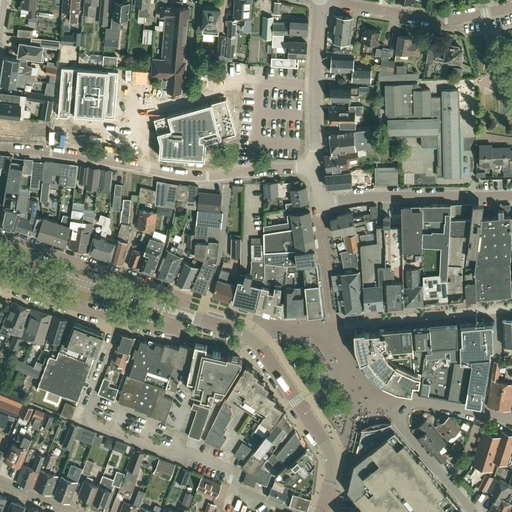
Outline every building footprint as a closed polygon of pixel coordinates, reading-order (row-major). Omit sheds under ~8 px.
[(34,7),(34,0),(20,0),(20,6),(28,7),(28,17),(33,17),(34,7)] [(78,0),(63,0),(63,10),(71,10),(70,21),(77,22),(78,0)] [(98,4),(97,0),(84,0),(83,13),(92,13),(93,3),(98,4)] [(106,24),(106,17),(107,0),(100,0),(99,23),(106,24)] [(118,18),(127,19),(129,3),(128,3),(128,1),(122,0),(122,2),(114,1),(113,18),(111,17),(111,24),(113,24),(113,26),(117,27),(117,24),(118,25),(118,18)] [(148,16),(149,0),(135,0),(135,5),(140,6),(139,16),(148,16)] [(234,0),(233,16),(246,17),(245,23),(243,25),(243,28),(245,30),(250,31),(251,17),(250,17),(251,0),(234,0)] [(160,17),(166,17),(162,59),(152,58),(150,75),(163,76),(163,85),(168,86),(168,92),(180,93),(181,78),(184,78),(185,62),(183,61),(186,19),(188,19),(189,7),(181,7),(181,6),(181,5),(179,5),(179,3),(175,2),(175,6),(172,6),(172,8),(161,7),(161,8),(160,17)] [(207,7),(206,8),(204,8),(203,19),(202,19),(201,25),(203,25),(203,27),(203,32),(217,34),(218,28),(220,9),(212,9),(211,7),(207,7)] [(352,48),(353,43),(350,42),(352,17),(335,15),(332,41),(341,42),(340,47),(352,48)] [(272,33),(273,22),(272,22),(273,17),(263,17),(262,35),(272,36),(272,33)] [(307,34),(307,18),(290,17),(290,23),(273,22),(272,33),(307,34)] [(236,19),(229,19),(227,35),(235,35),(236,19)] [(376,44),(379,31),(365,28),(365,31),(363,31),(360,49),(366,50),(367,45),(368,45),(368,43),(376,44)] [(17,29),(16,36),(31,38),(32,38),(32,30),(17,29)] [(155,30),(144,29),(142,43),(153,44),(155,30)] [(115,40),(116,31),(108,30),(107,40),(115,40)] [(59,41),(59,42),(79,44),(80,32),(74,31),(73,36),(60,35),(59,41)] [(419,43),(410,41),(411,36),(398,34),(396,50),(396,54),(400,54),(401,51),(409,52),(409,51),(418,52),(419,43)] [(43,46),(58,49),(59,41),(44,39),(43,46)] [(295,56),(296,56),(305,56),(306,41),(289,40),(288,57),(271,56),(270,65),(295,66),(295,56)] [(40,52),(41,46),(19,42),(18,45),(17,46),(16,48),(16,49),(16,51),(17,52),(17,55),(31,57),(30,59),(42,61),(43,56),(40,52)] [(444,61),(445,58),(460,61),(462,60),(463,55),(461,53),(462,48),(461,47),(458,46),(458,44),(446,42),(446,44),(437,43),(434,59),(444,61)] [(381,56),(381,58),(388,59),(390,48),(383,47),(382,49),(381,56)] [(370,82),(371,66),(353,65),(353,56),(332,55),(331,70),(352,71),(352,81),(370,82)] [(2,57),(0,70),(0,71),(0,82),(14,85),(20,85),(20,81),(28,82),(31,66),(27,65),(25,63),(26,60),(2,57)] [(379,69),(387,70),(388,59),(381,58),(379,69)] [(393,71),(395,60),(388,59),(387,70),(393,71)] [(432,64),(426,63),(424,75),(430,76),(432,64)] [(62,67),(58,116),(69,117),(69,115),(115,118),(118,72),(78,69),(62,67)] [(459,176),(457,95),(457,89),(442,89),(442,96),(429,96),(429,88),(417,89),(414,86),(414,83),(385,84),(386,114),(388,114),(388,119),(388,134),(421,133),(421,146),(438,145),(438,165),(437,165),(437,176),(444,176),(459,176)] [(331,85),(331,93),(330,94),(330,98),(331,99),(331,100),(350,100),(350,93),(358,94),(359,86),(331,85)] [(53,96),(27,92),(26,98),(52,102),(53,96)] [(0,115),(21,118),(23,96),(0,93),(0,115)] [(235,134),(226,99),(153,118),(160,144),(159,157),(205,160),(206,142),(235,134)] [(340,125),(355,125),(355,105),(349,105),(349,110),(346,110),(346,108),(341,108),(341,110),(332,110),(332,111),(329,111),(329,121),(332,121),(332,123),(340,123),(340,125)] [(25,119),(0,118),(0,133),(16,133),(16,128),(25,129),(25,119)] [(332,152),(372,147),(370,128),(330,133),(332,152)] [(491,147),(491,145),(486,145),(479,145),(479,166),(492,166),(492,163),(491,147)] [(503,147),(491,147),(492,163),(492,166),(492,169),(499,169),(501,168),(500,163),(510,163),(509,150),(510,150),(510,147),(503,147)] [(356,150),(324,155),(327,171),(340,169),(340,167),(348,166),(348,165),(350,165),(350,163),(350,159),(358,158),(356,150)] [(0,166),(9,168),(11,155),(0,154),(0,166)] [(19,196),(21,188),(25,157),(11,155),(9,168),(3,203),(3,205),(4,206),(0,222),(0,223),(15,229),(22,211),(17,209),(18,205),(19,196)] [(54,161),(45,160),(43,182),(52,183),(54,161)] [(398,161),(399,174),(409,174),(408,160),(398,161)] [(40,182),(42,162),(33,161),(31,181),(40,182)] [(76,188),(78,166),(70,165),(68,187),(76,188)] [(89,167),(81,166),(80,176),(79,182),(87,183),(87,179),(89,167)] [(386,184),(386,166),(374,167),(374,184),(386,184)] [(386,166),(386,184),(397,184),(396,166),(386,166)] [(97,190),(99,168),(89,167),(87,179),(87,183),(86,189),(97,190)] [(98,186),(111,187),(113,170),(100,169),(98,186)] [(360,169),(352,170),(353,177),(361,175),(360,169)] [(326,187),(343,186),(343,173),(326,174),(326,187)] [(293,203),(308,201),(306,186),(299,187),(298,181),(292,181),(291,183),(278,183),(278,182),(263,183),(264,196),(278,195),(278,190),(291,189),(293,203)] [(187,201),(188,185),(178,183),(176,199),(187,201)] [(187,201),(196,202),(198,186),(188,184),(188,185),(187,201)] [(139,199),(156,203),(157,190),(141,186),(139,199)] [(21,188),(19,196),(26,197),(28,189),(21,188)] [(219,211),(221,195),(199,192),(197,208),(219,211)] [(15,229),(38,236),(44,217),(44,218),(36,215),(39,199),(30,197),(28,210),(32,211),(32,214),(24,211),(26,207),(18,205),(17,209),(22,211),(15,229)] [(122,210),(122,223),(123,223),(112,261),(123,264),(132,230),(130,230),(131,225),(128,224),(131,199),(124,199),(123,210),(122,210)] [(422,303),(420,266),(423,266),(422,214),(422,204),(402,205),(402,225),(405,304),(422,303)] [(447,220),(447,204),(423,204),(423,274),(424,303),(425,303),(425,302),(426,302),(443,301),(443,293),(443,281),(443,275),(443,265),(444,265),(445,235),(447,220)] [(473,204),(447,204),(447,220),(445,235),(444,265),(443,265),(443,275),(443,281),(443,293),(443,301),(448,301),(463,299),(463,266),(464,266),(467,236),(467,235),(470,235),(471,223),(472,218),(471,218),(473,204)] [(476,298),(475,272),(478,249),(480,234),(482,217),(484,205),(473,204),(472,216),(472,218),(471,223),(470,235),(467,235),(467,236),(469,236),(467,253),(464,273),(465,299),(476,298)] [(377,205),(370,205),(371,218),(378,217),(377,205)] [(478,249),(475,272),(476,272),(476,280),(477,280),(477,282),(476,282),(477,298),(511,295),(511,261),(511,242),(511,241),(511,217),(511,215),(504,215),(504,209),(505,209),(505,205),(497,205),(498,210),(499,210),(499,216),(482,217),(480,234),(478,249)] [(73,209),(71,217),(70,225),(73,226),(70,247),(89,252),(94,216),(84,214),(84,211),(73,209)] [(149,234),(151,234),(152,230),(155,230),(157,212),(139,210),(138,227),(143,228),(142,233),(149,234)] [(221,227),(222,212),(197,210),(196,225),(221,227)] [(264,225),(263,244),(263,252),(263,253),(299,250),(315,248),(309,211),(291,213),(292,214),(287,215),(288,222),(264,225)] [(354,226),(366,224),(364,214),(353,216),(352,212),(337,214),(338,217),(331,218),(333,232),(341,231),(341,234),(356,231),(354,226)] [(70,225),(71,217),(64,214),(61,223),(44,217),(38,236),(65,246),(67,238),(70,225)] [(111,217),(107,216),(102,214),(99,224),(104,225),(102,230),(103,231),(102,235),(96,233),(90,253),(111,260),(116,240),(107,237),(110,223),(111,217)] [(405,304),(402,225),(390,225),(390,216),(389,214),(385,214),(384,216),(384,225),(385,243),(386,261),(384,261),(385,285),(385,307),(387,306),(387,307),(403,305),(404,305),(404,304),(405,304)] [(385,243),(384,225),(376,225),(377,241),(360,244),(363,286),(364,308),(383,307),(382,285),(385,285),(384,261),(386,261),(385,243)] [(152,237),(155,230),(152,230),(151,234),(149,234),(148,237),(150,237),(147,244),(144,251),(146,252),(139,269),(153,274),(165,242),(152,237)] [(140,241),(147,244),(150,237),(148,237),(149,234),(142,233),(140,241)] [(364,309),(362,272),(362,271),(361,266),(360,249),(357,233),(343,236),(346,250),(340,251),(344,270),(346,269),(346,272),(338,273),(342,309),(343,309),(343,310),(344,311),(345,311),(364,309)] [(231,238),(231,256),(241,256),(241,238),(231,238)] [(217,260),(219,242),(195,241),(194,255),(204,258),(193,287),(206,292),(216,266),(215,265),(217,260)] [(181,256),(184,250),(173,246),(170,251),(167,249),(156,275),(173,281),(183,257),(181,256)] [(263,253),(263,260),(263,261),(277,263),(288,264),(285,283),(284,286),(284,300),(284,302),(282,302),(280,315),(306,315),(306,291),(303,264),(317,262),(316,260),(315,248),(299,250),(263,253)] [(138,269),(144,253),(134,250),(128,266),(138,269)] [(251,252),(251,260),(263,260),(263,253),(263,252),(251,252)] [(191,287),(200,267),(197,266),(199,261),(194,259),(192,264),(184,261),(175,281),(191,287)] [(246,273),(245,274),(239,273),(233,301),(249,306),(248,308),(255,310),(255,308),(256,308),(263,274),(263,261),(263,260),(251,260),(251,266),(249,274),(246,273)] [(277,263),(263,261),(263,274),(256,308),(280,315),(282,302),(284,302),(284,300),(283,301),(280,300),(282,282),(285,283),(288,264),(277,263)] [(323,313),(317,262),(303,264),(306,291),(309,315),(323,313)] [(230,300),(235,285),(226,282),(229,272),(221,269),(213,295),(230,300)] [(75,299),(107,304),(109,293),(77,287),(75,299)] [(0,331),(0,332),(8,336),(9,332),(21,337),(23,332),(30,308),(13,301),(3,324),(0,331)] [(42,343),(52,314),(32,308),(30,316),(29,316),(23,337),(42,343)] [(62,329),(63,329),(67,319),(54,315),(46,338),(51,340),(49,346),(55,349),(57,342),(58,342),(62,329)] [(511,318),(502,320),(504,346),(511,344),(511,318)] [(460,323),(460,342),(461,361),(473,361),(466,402),(481,405),(491,350),(496,349),(495,320),(460,323)] [(96,356),(105,334),(74,322),(65,344),(61,343),(56,358),(49,355),(38,385),(37,385),(35,390),(37,390),(39,386),(76,400),(75,404),(76,405),(78,400),(77,400),(94,356),(96,356)] [(419,384),(418,390),(418,394),(466,402),(473,361),(461,361),(460,342),(457,342),(457,323),(430,326),(432,351),(424,351),(421,372),(419,384)] [(416,352),(413,352),(414,371),(421,372),(424,351),(432,351),(430,326),(414,327),(416,352)] [(412,393),(412,389),(413,383),(419,384),(421,372),(414,371),(413,352),(413,327),(385,330),(371,331),(366,332),(366,330),(354,331),(355,346),(356,346),(355,346),(361,361),(370,374),(382,384),(396,391),(396,390),(397,390),(396,391),(412,393)] [(123,373),(125,367),(128,360),(135,338),(128,336),(122,334),(119,340),(110,362),(111,363),(110,368),(123,373)] [(17,349),(22,338),(15,335),(10,346),(17,349)] [(128,371),(126,375),(166,388),(175,391),(182,372),(188,374),(194,348),(180,344),(179,348),(165,343),(164,346),(155,343),(155,344),(138,339),(129,365),(130,365),(128,371)] [(194,348),(188,374),(187,380),(191,392),(201,394),(201,396),(213,399),(213,397),(220,398),(242,362),(239,360),(239,357),(238,356),(238,355),(233,354),(232,355),(206,350),(207,345),(203,344),(203,343),(197,342),(197,343),(196,342),(194,347),(194,348)] [(19,370),(22,363),(17,360),(13,367),(19,370)] [(494,361),(492,371),(492,375),(491,379),(494,380),(494,381),(491,380),(487,407),(510,411),(511,400),(511,383),(496,381),(497,380),(498,380),(499,376),(499,372),(501,362),(494,361)] [(27,374),(31,367),(22,363),(19,370),(27,374)] [(224,428),(232,416),(231,415),(232,413),(231,408),(228,405),(231,400),(252,413),(250,415),(260,421),(258,424),(255,422),(252,427),(255,429),(254,430),(264,436),(271,429),(270,428),(283,408),(273,402),(275,398),(265,392),(269,388),(263,384),(264,382),(256,377),(258,375),(253,372),(254,370),(246,365),(226,397),(211,428),(204,441),(219,448),(226,438),(222,435),(226,429),(224,428)] [(31,376),(37,379),(40,372),(35,369),(31,376)] [(126,375),(117,402),(135,408),(134,410),(150,415),(150,416),(165,421),(173,399),(163,396),(166,388),(126,375)] [(104,376),(97,393),(114,401),(117,389),(108,385),(111,380),(108,379),(108,377),(104,376)] [(0,400),(21,408),(25,398),(0,389),(0,400)] [(71,419),(75,407),(65,403),(60,415),(71,419)] [(188,436),(200,440),(210,408),(193,403),(191,408),(197,410),(188,436)] [(24,404),(19,416),(29,420),(34,408),(24,404)] [(36,409),(33,415),(42,419),(45,412),(36,409)] [(283,413),(271,429),(264,436),(254,450),(246,460),(241,467),(247,471),(258,476),(261,468),(260,467),(272,452),(266,448),(273,439),(278,444),(292,426),(283,413)] [(42,424),(49,427),(53,416),(46,414),(42,424)] [(446,440),(459,430),(449,416),(436,427),(446,440)] [(418,437),(431,453),(432,452),(441,462),(447,457),(442,452),(448,446),(450,448),(452,446),(450,444),(444,442),(445,441),(426,419),(416,428),(421,434),(418,437)] [(79,426),(79,425),(72,423),(65,439),(62,446),(70,449),(73,442),(79,426)] [(462,511),(463,511),(461,507),(460,508),(459,507),(432,474),(433,474),(419,457),(418,457),(404,441),(396,431),(394,429),(393,428),(392,426),(390,426),(388,426),(386,426),(384,427),(383,429),(383,431),(383,433),(382,433),(374,435),(373,433),(372,432),(370,431),(368,430),(366,431),(364,432),(362,433),(362,435),(361,438),(354,463),(354,464),(348,490),(354,497),(356,500),(356,501),(358,503),(356,504),(354,506),(356,508),(351,511),(462,511)] [(96,432),(89,430),(85,441),(92,444),(96,432)] [(273,472),(275,472),(276,473),(277,475),(288,463),(287,462),(305,445),(295,430),(276,453),(273,451),(272,452),(260,467),(261,468),(258,476),(256,481),(268,486),(273,472)] [(511,433),(502,430),(500,436),(483,430),(472,464),(492,471),(495,462),(511,467),(511,433)] [(4,459),(12,462),(22,437),(24,434),(19,432),(16,437),(14,436),(12,442),(11,441),(4,459)] [(27,439),(22,437),(12,462),(13,463),(12,465),(19,468),(27,448),(24,447),(27,439)] [(452,446),(457,451),(462,446),(456,441),(452,446)] [(233,455),(246,460),(254,450),(241,442),(233,455)] [(289,464),(288,463),(277,475),(279,478),(313,492),(316,459),(307,446),(293,460),(293,461),(289,464)] [(144,452),(134,449),(127,468),(137,471),(144,452)] [(43,464),(49,466),(53,455),(47,453),(43,464)] [(170,475),(174,464),(159,458),(155,469),(170,475)] [(87,459),(82,472),(89,475),(94,462),(87,459)] [(23,464),(20,472),(16,482),(32,488),(41,463),(34,461),(32,468),(23,464)] [(137,471),(127,468),(124,476),(134,479),(137,471)] [(189,471),(181,468),(177,480),(184,483),(189,471)] [(41,469),(40,472),(33,488),(50,495),(57,476),(41,469)] [(120,487),(124,474),(117,471),(112,484),(120,487)] [(254,486),(256,481),(258,476),(247,471),(242,482),(254,486)] [(475,473),(470,479),(476,485),(482,479),(475,473)] [(490,477),(485,474),(479,487),(483,489),(490,477)] [(69,502),(77,482),(61,476),(53,496),(69,502)] [(78,495),(92,500),(98,485),(91,483),(92,478),(86,476),(85,480),(84,480),(78,495)] [(216,496),(222,483),(202,476),(197,488),(216,496)] [(491,511),(509,511),(511,507),(511,495),(510,494),(511,489),(495,479),(488,491),(492,493),(492,494),(497,496),(489,510),(490,511),(491,511)] [(311,495),(290,489),(291,486),(275,480),(273,485),(272,485),(272,486),(271,485),(269,488),(271,488),(268,497),(283,503),(283,502),(289,505),(289,506),(306,511),(311,495)] [(106,505),(112,491),(98,485),(92,500),(106,505)] [(477,487),(473,493),(477,497),(482,491),(477,487)] [(136,511),(144,491),(138,489),(132,504),(124,501),(119,511),(136,511)] [(476,499),(481,503),(487,497),(483,492),(476,499)] [(21,511),(24,505),(11,500),(5,511),(21,511)] [(213,511),(216,505),(208,502),(204,511),(213,511)]
